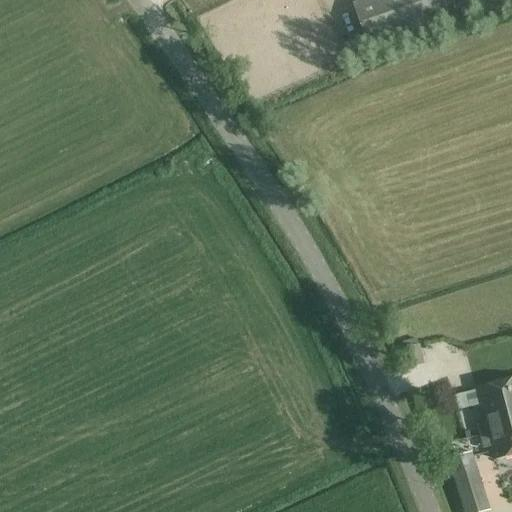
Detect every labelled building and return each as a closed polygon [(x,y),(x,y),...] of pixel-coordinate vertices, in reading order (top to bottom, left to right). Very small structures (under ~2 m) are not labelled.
[(368,46),(449,18),(443,0),(365,0),(354,4),(368,46)] [(511,0),(475,0),(479,14),(511,2),(511,0)] [(403,349),(409,369),(425,365),(420,345),(403,349)] [(453,403),(472,399),(468,379),(448,383),(453,403)] [(511,380),(500,383),(477,389),(487,427),(495,460),(511,455),(511,380)] [(486,511),(491,511),(473,452),(449,459),(464,511),(486,511)]
